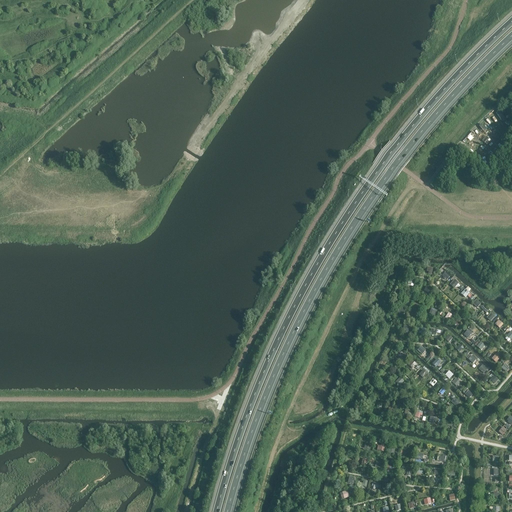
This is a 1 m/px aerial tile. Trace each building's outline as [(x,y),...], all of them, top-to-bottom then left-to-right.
[(450,276),(447,272),(442,276),(445,280),(450,276)] [(463,297),(467,293),(462,289),(459,293),(463,297)] [(478,300),(472,306),(475,309),(481,303),(478,300)] [(489,313),(485,318),(490,322),(494,318),(489,313)] [(500,328),(504,324),(499,320),(495,324),(500,328)] [(443,339),(450,346),(453,344),(450,341),(452,339),(448,335),(443,339)] [(477,346),(481,350),(486,345),(481,341),(477,346)] [(419,346),(415,349),(421,355),(424,351),(419,346)] [(405,353),(400,357),(404,361),(408,357),(405,353)] [(496,354),(492,358),(496,363),(501,358),(496,354)] [(470,355),(467,358),(473,364),(476,361),(470,355)] [(432,363),(436,367),(441,362),(437,358),(432,363)] [(410,359),(406,364),(412,369),(416,365),(410,359)] [(479,369),(486,375),(492,370),(485,363),(479,369)] [(505,364),(500,369),(505,374),(509,369),(505,364)] [(419,374),(424,378),(428,374),(423,369),(419,374)] [(449,370),(445,375),(450,379),(454,374),(449,370)] [(493,376),(488,382),(493,386),(498,380),(493,376)] [(395,382),(400,386),(405,381),(400,377),(395,382)] [(431,379),(427,383),(431,388),(436,383),(431,379)] [(511,420),(507,417),(503,421),(508,426),(511,421),(511,420)] [(503,435),(507,430),(503,426),(498,431),(503,435)] [(421,499),(422,505),(431,503),(429,497),(421,499)]
